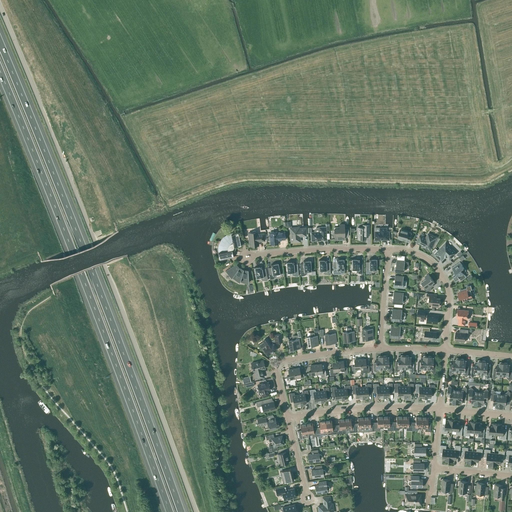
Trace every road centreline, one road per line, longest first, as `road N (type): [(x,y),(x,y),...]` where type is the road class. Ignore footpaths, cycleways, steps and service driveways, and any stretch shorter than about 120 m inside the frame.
road 1 (unclassified): [(195,511),(0,7)]
road 2 (motorway): [(181,511),(0,34)]
road 3 (motorway): [(0,72),(167,511)]
road 4 (residential): [(286,419),(274,369),(280,363),(379,350)]
road 5 (residential): [(439,409),(286,419)]
road 6 (residential): [(444,350),(442,277),(422,256),(387,249)]
road 7 (residential): [(387,249),(252,255)]
